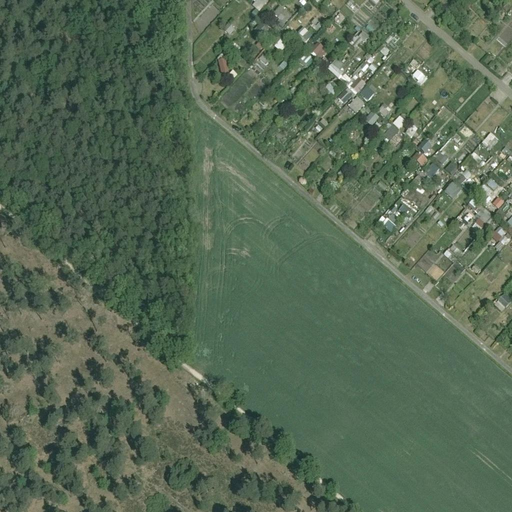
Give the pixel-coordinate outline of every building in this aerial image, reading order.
[(260,12),(268,2),(265,0),(258,0),(253,6),(260,12)] [(284,24),(292,15),(281,6),(273,14),(284,24)] [(316,20),(310,26),(317,33),(323,27),(316,20)] [(262,25),(254,31),(257,35),(265,28),(262,25)] [(304,28),(295,37),(304,45),(313,36),(304,28)] [(262,38),(269,33),(265,29),(259,34),(262,38)] [(363,32),(358,38),(355,36),(349,44),(356,50),(368,37),(363,32)] [(281,53),(288,45),(281,39),(275,47),(281,53)] [(322,46),(314,54),(320,60),(328,52),(322,46)] [(223,76),(230,73),(225,59),(217,62),(223,76)] [(340,70),(344,66),(337,60),(328,71),(347,86),(352,80),(340,70)] [(371,65),(365,61),(359,69),(365,73),(371,65)] [(412,78),(421,86),(428,79),(419,70),(412,78)] [(358,95),(367,85),(363,81),(354,91),(358,95)] [(326,89),(334,97),(341,90),(333,82),(326,89)] [(368,86),(360,94),(368,102),(376,94),(368,86)] [(338,100),(345,105),(354,95),(347,89),(338,100)] [(358,97),(348,106),(356,114),(365,105),(358,97)] [(385,118),(392,112),(384,104),(378,110),(385,118)] [(365,122),(374,127),(380,116),(371,112),(365,122)] [(393,124),(400,130),(407,123),(400,117),(393,124)] [(405,134),(411,139),(419,130),(413,125),(405,134)] [(462,126),(456,134),(466,141),(472,133),(462,126)] [(384,136),(396,148),(405,138),(393,127),(384,136)] [(460,146),(464,141),(456,134),(452,139),(460,146)] [(417,149),(427,154),(433,144),(423,139),(417,149)] [(442,165),(448,159),(439,151),(434,157),(442,165)] [(462,153),(456,162),(461,166),(468,158),(462,153)] [(423,157),(418,163),(423,167),(428,160),(423,157)] [(452,162),(445,170),(452,176),(459,168),(452,162)] [(426,174),(434,179),(441,168),(433,163),(426,174)] [(419,211),(430,200),(419,189),(429,180),(423,173),(402,193),(419,211)] [(491,181),(488,186),(497,191),(500,185),(491,181)] [(453,200),(462,190),(454,182),(444,191),(453,200)] [(484,186),(480,191),(486,196),(490,190),(484,186)] [(468,205),(474,210),(479,203),(473,199),(468,205)] [(391,233),(411,212),(404,206),(399,211),(395,208),(381,223),(391,233)] [(472,227),(478,233),(492,220),(482,210),(476,216),(480,220),(472,227)] [(499,229),(492,238),(499,243),(495,247),(500,251),(510,238),(499,229)] [(459,257),(463,252),(454,245),(450,250),(459,257)] [(501,313),(511,304),(511,303),(505,295),(494,304),(501,313)]
